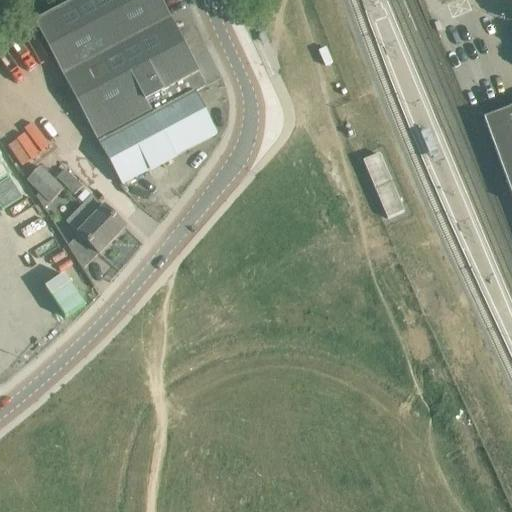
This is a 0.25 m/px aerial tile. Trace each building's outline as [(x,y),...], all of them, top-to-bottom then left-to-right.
[(206,87),(159,0),(77,0),(35,22),(102,149),(197,99),(194,93),(206,87)] [(102,149),(113,168),(122,185),(216,135),(197,99),(102,149)] [(511,109),(483,120),(511,197),(511,109)] [(432,158),(441,154),(430,128),(421,131),(432,158)] [(380,221),(399,215),(379,154),(360,160),(380,221)] [(41,168),(27,182),(51,206),(65,190),(41,168)] [(83,188),(66,171),(57,180),(74,197),(83,188)] [(126,228),(111,214),(104,208),(95,200),(70,226),(78,235),(79,236),(68,247),(83,271),(98,254),(99,256),(126,228)] [(458,323),(421,236),(401,245),(438,332),(458,323)] [(58,322),(80,310),(44,243),(22,255),(58,322)]
